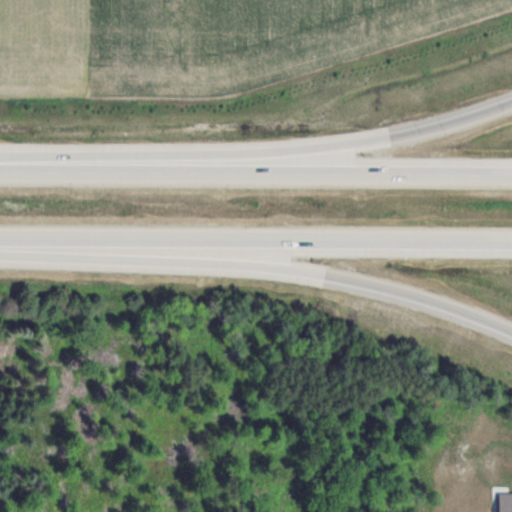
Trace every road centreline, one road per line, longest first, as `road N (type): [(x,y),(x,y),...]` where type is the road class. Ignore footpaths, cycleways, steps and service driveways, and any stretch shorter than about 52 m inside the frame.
road 1 (motorway): [(0,245),(365,283),(511,330)]
road 2 (motorway): [(511,173),(0,169)]
road 3 (motorway): [(0,237),(511,240)]
road 4 (motorway): [(511,102),(337,148),(47,170)]
